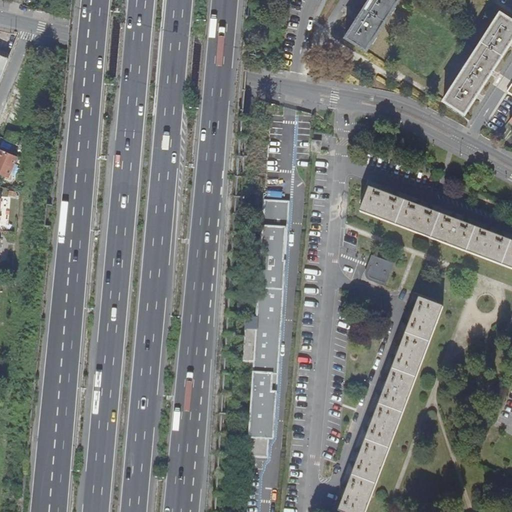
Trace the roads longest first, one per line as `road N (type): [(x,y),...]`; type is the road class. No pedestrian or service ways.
road 1 (motorway): [(176,511),(224,0)]
road 2 (motorway): [(141,0),(95,511)]
road 3 (motorway): [(133,511),(179,0)]
road 4 (motorway): [(96,0),(52,511)]
road 5 (residential): [(31,26),(383,106),(511,168)]
